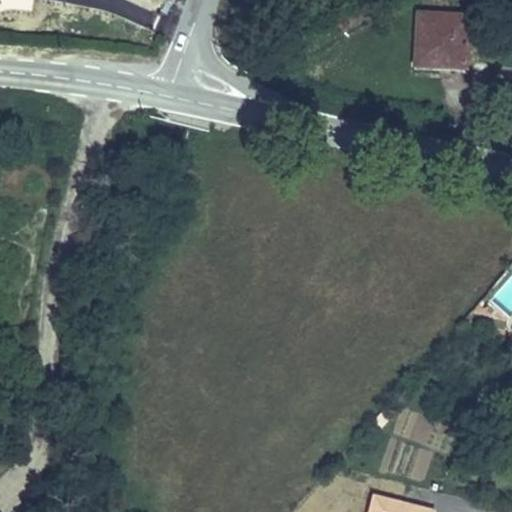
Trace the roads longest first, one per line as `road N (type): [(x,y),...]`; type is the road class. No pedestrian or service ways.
road 1 (track): [(0,496),(11,494),(32,465),(51,388),(53,267),(106,83)]
road 2 (secondary): [(174,95),(511,170)]
road 3 (secondary): [(0,73),(174,95)]
